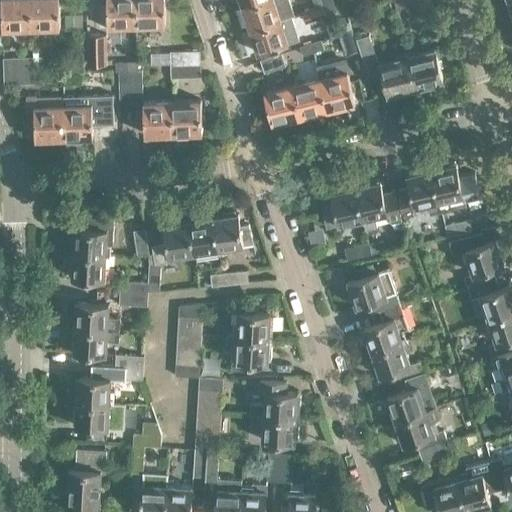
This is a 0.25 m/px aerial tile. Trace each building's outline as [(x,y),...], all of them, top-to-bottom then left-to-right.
[(33,26),(31,0),(2,0),(4,27),(33,26)] [(31,0),(33,26),(61,26),(60,0),(31,0)] [(101,25),(109,24),(138,24),(136,0),(108,0),(109,9),(101,9),(101,25)] [(136,0),(138,24),(166,23),(165,0),(136,0)] [(275,0),(264,0),(244,7),(252,30),(282,20),(275,0)] [(323,0),(312,0),(315,8),(325,5),(323,0)] [(303,13),(306,22),(328,15),(325,5),(315,8),(303,13)] [(65,13),(65,30),(83,30),(83,13),(65,13)] [(292,16),(282,20),(252,30),(260,53),(300,39),(292,16)] [(399,18),(402,31),(411,29),(408,16),(399,18)] [(354,28),(339,33),(346,54),(361,49),(357,38),(354,28)] [(107,63),(106,32),(87,32),(88,63),(107,63)] [(416,88),(408,53),(380,60),(371,33),(357,38),(361,49),(370,76),(384,71),(389,95),(416,88)] [(312,42),(315,51),(324,48),(321,39),(312,42)] [(315,51),(312,42),(299,46),(302,55),(315,51)] [(408,53),(416,88),(445,81),(436,46),(408,53)] [(172,64),(201,64),(200,50),(171,51),(172,64)] [(265,71),(285,64),(281,52),(261,59),(265,71)] [(5,70),(34,69),(34,56),(4,57),(5,70)] [(138,60),(115,61),(116,71),(139,71),(138,60)] [(63,72),(84,71),(84,61),(63,61),(63,72)] [(201,64),(172,64),(172,76),(201,75),(201,64)] [(34,69),(5,70),(5,82),(35,81),(34,69)] [(320,76),(328,108),(356,101),(348,70),(320,76)] [(293,83),(301,115),(328,108),(320,76),(293,83)] [(301,115),(293,83),(265,90),(273,122),(301,115)] [(64,103),(65,136),(67,136),(67,142),(80,141),(80,135),(94,135),(93,123),(115,122),(114,93),(64,95),(65,103),(64,103)] [(28,119),(36,118),(36,137),(65,136),(64,103),(65,103),(64,95),(37,96),(37,94),(27,94),(28,119)] [(173,99),(174,132),(203,131),(202,98),(173,99)] [(174,132),(173,99),(144,100),(146,133),(174,132)] [(433,168),(443,210),(454,207),(452,197),(465,194),(458,163),(457,163),(456,160),(443,163),(444,166),(433,168)] [(418,211),(416,205),(429,202),(431,213),(443,210),(433,168),(425,170),(424,167),(409,171),(410,173),(409,174),(412,185),(400,188),(406,214),(418,211)] [(396,189),(384,192),(382,180),(380,180),(380,177),(365,181),(366,184),(356,186),(365,221),(366,227),(378,225),(376,214),(388,211),(390,222),(403,219),(396,189)] [(365,221),(356,186),(348,187),(348,185),(333,188),(334,191),(333,191),(335,202),(324,204),(328,225),(340,222),(353,219),(354,223),(365,221)] [(244,221),(241,222),(239,212),(236,212),(236,209),(223,211),(223,214),(214,216),(219,251),(231,249),(231,245),(255,242),(250,222),(244,223),(244,221)] [(191,219),(196,251),(208,249),(208,253),(219,251),(214,216),(205,217),(205,214),(192,216),(192,219),(191,219)] [(86,215),(85,227),(76,226),(76,229),(73,229),(72,242),(75,242),(74,251),(110,253),(111,243),(113,243),(115,216),(86,215)] [(153,244),(155,262),(150,261),(149,280),(149,289),(160,290),(162,263),(170,255),(184,253),(184,257),(196,255),(196,251),(191,219),(181,221),(181,218),(168,220),(168,223),(165,223),(167,235),(164,236),(165,243),(153,244)] [(449,236),(473,230),(470,218),(446,224),(449,236)] [(138,255),(149,253),(146,227),(134,229),(138,255)] [(454,254),(462,251),(466,262),(469,261),(473,272),(463,276),(467,287),(469,286),(498,277),(494,266),(506,262),(505,261),(508,260),(503,245),(500,246),(497,238),(487,241),(484,231),(449,239),(454,254)] [(371,243),(372,251),(385,248),(383,240),(371,243)] [(348,258),(373,253),(372,251),(371,243),(370,241),(346,247),(348,258)] [(110,253),(74,251),(74,260),(71,260),(70,273),(73,273),(73,276),(105,278),(106,264),(110,265),(110,253)] [(402,302),(398,291),(390,267),(384,269),(347,281),(355,304),(358,303),(358,305),(370,301),(373,311),(402,302)] [(222,271),(224,283),(249,281),(248,269),(222,271)] [(224,283),(222,271),(211,273),(213,284),(224,283)] [(487,319),(511,310),(511,283),(501,287),(498,277),(469,286),(473,297),(483,294),(487,306),(483,308),(487,319)] [(149,289),(149,280),(121,279),(120,290),(149,292),(149,289)] [(149,292),(120,290),(120,303),(148,304),(149,292)] [(76,326),(120,328),(120,316),(109,316),(110,302),(78,300),(78,303),(75,303),(74,316),(77,316),(76,326)] [(179,313),(203,315),(204,301),(180,304),(179,313)] [(410,327),(406,313),(402,302),(373,311),(377,322),(366,326),(366,327),(363,328),(368,342),(371,341),(374,350),(408,338),(405,329),(410,327)] [(234,335),(270,336),(270,327),(273,327),(274,314),(271,314),(271,311),(239,310),(238,323),(234,323),(234,333),(234,335)] [(490,356),(511,348),(511,310),(487,319),(491,330),(494,328),(499,341),(487,345),(490,356)] [(203,315),(179,313),(179,324),(203,326),(203,315)] [(178,337),(202,339),(203,326),(179,324),(178,337)] [(120,328),(76,326),(76,335),(73,334),(72,348),(75,348),(75,350),(107,352),(108,339),(119,339),(120,328)] [(234,335),(234,333),(227,333),(226,344),(233,345),(232,367),(249,368),(250,360),(268,362),(268,359),(271,359),(272,346),(269,346),(270,336),(234,335)] [(202,339),(178,337),(178,349),(201,350),(202,339)] [(397,380),(425,370),(422,359),(412,363),(408,350),(412,349),(408,338),(374,350),(377,358),(374,359),(379,373),(382,372),(382,373),(393,369),(397,380)] [(503,390),(510,387),(511,386),(511,348),(490,356),(495,367),(499,366),(503,378),(499,379),(503,390)] [(177,361),(201,363),(201,350),(178,349),(177,361)] [(117,364),(144,365),(145,354),(117,353),(117,364)] [(177,361),(176,374),(200,375),(201,363),(177,361)] [(144,365),(117,364),(116,377),(144,378),(144,365)] [(397,418),(431,407),(428,396),(424,397),(420,385),(429,382),(425,370),(397,380),(401,391),(389,395),(390,396),(387,397),(392,411),(394,410),(397,418)] [(78,399),(114,401),(115,390),(111,390),(112,376),(80,374),(79,377),(77,377),(76,390),(79,390),(78,399)] [(199,387),(223,388),(224,376),(200,375),(199,387)] [(300,407),(301,394),(298,394),(299,391),(287,390),(287,380),(261,378),(260,389),(267,389),(266,402),(262,402),(250,401),(250,413),(261,414),(297,416),(298,407),(300,407)] [(223,388),(199,387),(198,399),(222,401),(223,388)] [(484,390),(471,394),(473,400),(486,396),(484,390)] [(114,401),(78,399),(78,409),(75,408),(74,421),(77,422),(77,424),(109,426),(110,413),(113,413),(114,401)] [(198,399),(197,412),(221,414),(222,401),(198,399)] [(431,407),(397,418),(400,427),(398,428),(402,442),(405,441),(405,442),(417,438),(424,460),(449,451),(445,441),(449,440),(445,428),(436,431),(431,419),(435,418),(431,407)] [(221,414),(197,412),(197,423),(221,425),(221,414)] [(297,416),(261,414),(260,425),(264,425),(263,439),(295,441),(295,438),(298,438),(299,425),(296,425),(297,416)] [(480,423),(485,434),(497,430),(493,418),(480,423)] [(196,435),(220,436),(221,425),(197,423),(196,435)] [(161,445),(162,433),(134,431),(133,443),(145,444),(161,445)] [(220,436),(196,435),(195,447),(207,448),(219,448),(220,436)] [(143,472),(145,444),(133,443),(132,471),(143,472)] [(106,470),(107,449),(77,447),(76,467),(70,467),(67,510),(99,511),(102,470),(106,470)] [(207,448),(195,447),(193,475),(205,475),(207,448)] [(279,480),(281,452),(269,451),(268,479),(279,480)] [(281,452),(279,480),(292,480),(293,453),(281,452)] [(492,458),(500,487),(511,484),(511,488),(511,463),(506,465),(503,455),(492,458)] [(458,474),(468,508),(476,506),(477,509),(491,505),(491,502),(492,502),(489,490),(500,487),(492,458),(481,461),(483,471),(471,475),(470,471),(458,474)] [(429,506),(441,503),(442,511),(459,511),(468,508),(458,474),(423,483),(429,506)] [(165,511),(168,479),(157,479),(157,483),(143,482),(141,511),(165,511)] [(168,479),(165,511),(191,511),(193,485),(180,484),(180,480),(168,479)] [(240,511),(242,484),(231,483),(231,487),(217,486),(215,511),(240,511)] [(242,484),(240,511),(265,511),(267,489),(254,489),(254,485),(242,484)] [(315,511),(317,492),(303,491),(304,487),(291,486),(289,511),(315,511)]
